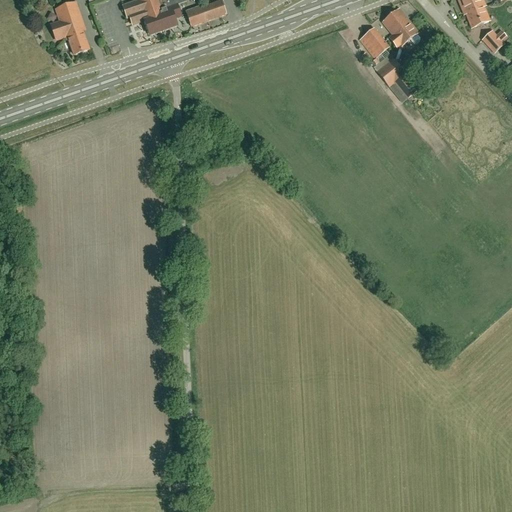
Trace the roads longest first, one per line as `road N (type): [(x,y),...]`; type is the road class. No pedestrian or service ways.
road 1 (unclassified): [(193,511),(171,63)]
road 2 (primary): [(171,63),(340,0)]
road 3 (primary): [(0,119),(171,63)]
road 4 (unclassified): [(511,97),(422,0)]
